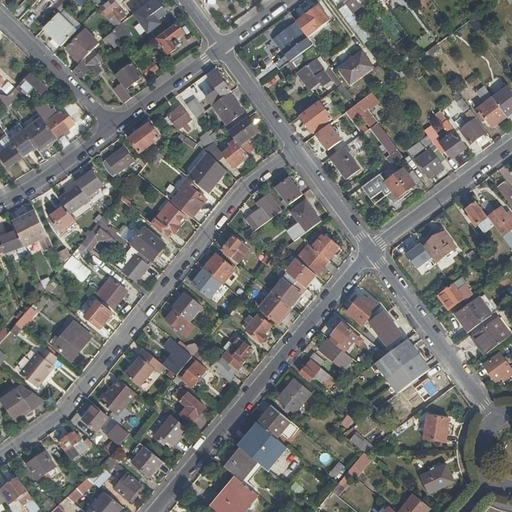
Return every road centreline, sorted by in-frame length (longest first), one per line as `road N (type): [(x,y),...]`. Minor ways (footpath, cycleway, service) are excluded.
road 1 (residential): [(0,457),(63,413),(245,187),(296,150)]
road 2 (residential): [(153,511),(370,249)]
road 3 (residential): [(496,422),(370,249)]
road 4 (residential): [(511,144),(370,249)]
road 5 (residential): [(110,129),(0,15)]
road 6 (residential): [(221,49),(110,129)]
road 7 (residential): [(110,129),(0,201)]
road 8 (residential): [(296,150),(221,49)]
road 9 (residential): [(370,249),(296,150)]
